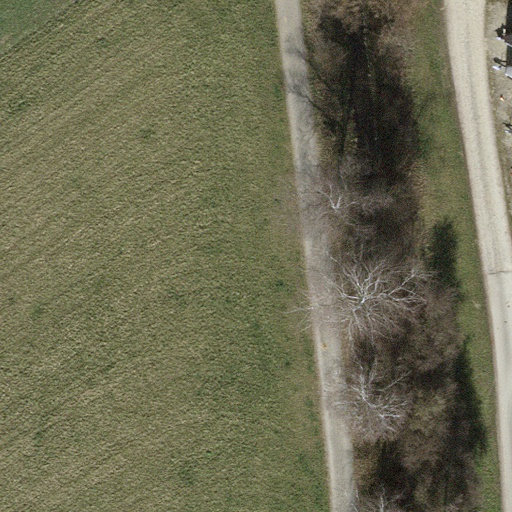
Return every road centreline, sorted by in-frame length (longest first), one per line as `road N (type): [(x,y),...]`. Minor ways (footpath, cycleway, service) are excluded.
road 1 (track): [(291,0),(340,402),(345,511)]
road 2 (track): [(511,392),(460,0)]
